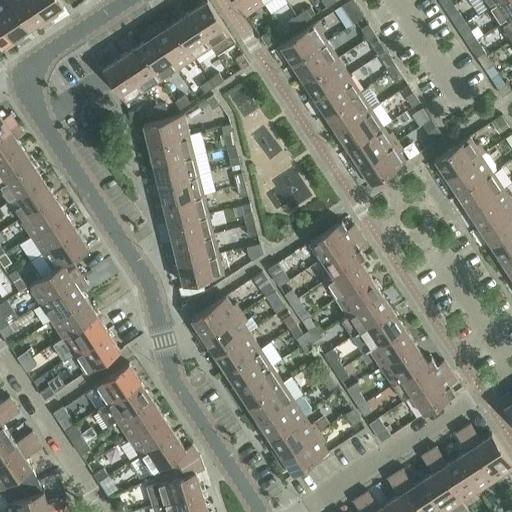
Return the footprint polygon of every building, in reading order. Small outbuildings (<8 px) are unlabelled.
[(0,0),(0,20),(15,43),(23,38),(25,31),(29,28),(10,0),(0,0)] [(10,0),(29,28),(34,25),(40,27),(49,21),(35,0),(10,0)] [(35,0),(49,21),(57,15),(59,9),(64,5),(60,0),(35,0)] [(206,0),(190,11),(212,46),(218,54),(236,42),(208,0),(206,0)] [(264,2),(262,0),(237,0),(246,14),(264,2)] [(353,0),(348,0),(341,5),(353,23),(364,16),(353,0)] [(511,0),(497,0),(488,6),(499,23),(511,15),(511,0)] [(306,9),(297,16),(302,23),(311,17),(306,9)] [(190,11),(173,22),(195,57),(212,46),(190,11)] [(451,18),(457,27),(465,22),(459,13),(451,18)] [(511,15),(499,23),(511,40),(511,39),(511,15)] [(302,23),(297,16),(288,22),(293,29),(302,23)] [(15,43),(0,20),(0,47),(6,49),(15,43)] [(161,20),(151,26),(178,68),(195,57),(173,22),(165,27),(161,20)] [(290,58),(293,63),(327,40),(321,32),(325,29),(319,20),(277,48),(283,57),(290,58)] [(465,22),(457,27),(463,36),(471,31),(465,22)] [(361,28),(368,38),(375,33),(369,24),(361,28)] [(146,40),(139,45),(161,79),(178,68),(151,26),(142,33),(146,40)] [(268,31),(261,36),(267,46),(274,41),(268,31)] [(375,33),(368,38),(374,47),(381,42),(375,33)] [(327,40),(293,63),(304,80),(338,57),(327,40)] [(139,45),(122,56),(144,90),(161,79),(139,45)] [(474,52),(480,61),(487,56),(482,47),(474,52)] [(236,59),(242,68),(249,64),(243,54),(236,59)] [(144,90),(122,56),(104,67),(126,102),(144,90)] [(487,56),(480,61),(485,70),(493,65),(487,56)] [(338,57),(304,80),(315,97),(349,74),(338,57)] [(384,63),(390,72),(397,67),(391,58),(384,63)] [(397,67),(390,72),(396,82),(404,77),(397,67)] [(219,73),(210,79),(215,86),(224,80),(219,73)] [(349,74),(315,97),(326,114),(361,91),(349,74)] [(215,86),(210,79),(200,85),(205,92),(215,86)] [(506,82),(497,88),(502,96),(511,90),(506,82)] [(361,91),(326,114),(337,131),(372,108),(361,91)] [(406,97),(412,106),(420,101),(413,92),(406,97)] [(214,94),(206,99),(213,108),(220,104),(214,94)] [(185,95),(176,101),(180,108),(190,102),(185,95)] [(165,103),(154,105),(156,114),(168,111),(165,103)] [(424,107),(413,114),(420,126),(431,118),(424,107)] [(372,108),(337,131),(348,148),(383,125),(372,108)] [(131,120),(142,117),(140,109),(129,112),(131,120)] [(0,133),(17,123),(11,113),(4,118),(0,111),(0,133)] [(144,123),(149,144),(189,134),(184,113),(144,123)] [(502,114),(494,119),(502,130),(510,126),(502,115),(502,114)] [(431,119),(423,125),(431,138),(440,132),(431,119)] [(17,123),(0,133),(0,158),(21,144),(16,137),(23,132),(17,123)] [(383,125),(348,148),(351,153),(350,159),(356,168),(397,140),(392,132),(388,134),(383,125)] [(224,135),(227,146),(236,144),(233,133),(224,135)] [(189,134),(149,144),(154,164),(194,154),(189,134)] [(437,170),(443,179),(485,151),(479,143),(476,145),(470,136),(435,158),(439,164),(437,170)] [(397,140),(356,168),(361,176),(368,178),(371,183),(406,160),(400,151),(403,149),(397,140)] [(21,144),(0,158),(0,182),(33,161),(21,144)] [(236,144),(227,146),(230,157),(238,155),(236,144)] [(485,151),(443,179),(448,187),(455,189),(458,193),(493,171),(496,169),(496,168),(495,164),(489,154),(485,152),(485,151)] [(194,154),(154,164),(159,184),(199,174),(194,154)] [(33,161),(0,182),(0,187),(9,201),(44,178),(33,161)] [(493,171),(458,193),(469,210),(504,188),(493,171)] [(234,174),(237,185),(245,183),(243,172),(234,174)] [(199,174),(159,184),(164,203),(204,193),(199,174)] [(44,178),(9,201),(20,218),(55,195),(44,178)] [(245,183),(237,185),(240,196),(248,194),(245,183)] [(511,200),(504,188),(469,210),(481,227),(511,206),(511,200)] [(204,193),(164,203),(169,223),(209,213),(204,193)] [(55,195),(20,218),(32,235),(66,212),(55,195)] [(511,206),(481,227),(492,244),(511,231),(511,206)] [(66,212),(32,235),(43,252),(77,229),(66,212)] [(244,214),(247,225),(255,223),(252,212),(244,214)] [(209,213),(169,223),(174,243),(214,233),(209,213)] [(311,240),(323,258),(361,233),(354,223),(347,228),(342,220),(311,240)] [(255,223),(247,225),(249,236),(258,234),(255,223)] [(43,252),(54,269),(64,263),(89,247),(77,229),(43,252)] [(511,231),(492,244),(503,262),(511,255),(511,231)] [(214,233),(174,243),(179,263),(219,253),(214,233)] [(323,258),(333,274),(334,275),(360,258),(360,259),(366,256),(360,247),(367,242),(361,233),(323,258)] [(260,243),(247,246),(248,252),(253,259),(263,253),(260,243)] [(6,252),(0,255),(0,259),(4,267),(12,262),(6,252)] [(219,253),(179,263),(184,283),(224,274),(219,253)] [(511,255),(503,262),(511,275),(511,255)] [(334,275),(333,274),(324,280),(336,298),(371,275),(360,259),(360,258),(334,275)] [(278,262),(268,268),(273,276),(283,269),(278,262)] [(29,285),(41,303),(82,275),(76,266),(69,270),(64,263),(54,269),(29,285)] [(82,275),(41,303),(52,320),(86,297),(82,290),(89,285),(82,275)] [(336,298),(347,315),(348,315),(382,292),(371,275),(336,298)] [(21,276),(14,281),(20,291),(28,286),(21,276)] [(283,303),(275,289),(266,295),(275,308),(283,303)] [(285,294),(291,303),(298,298),(292,289),(285,294)] [(179,297),(183,305),(193,298),(188,291),(179,297)] [(348,315),(347,315),(341,319),(352,336),(359,332),(393,309),(382,292),(348,315)] [(194,330),(200,339),(242,311),(236,303),(233,305),(227,296),(192,318),(196,323),(194,330)] [(86,297),(52,320),(63,337),(98,314),(86,297)] [(298,298),(291,303),(297,313),(304,308),(298,298)] [(7,299),(0,304),(0,320),(5,317),(15,311),(7,299)] [(393,309),(359,332),(352,336),(364,353),(370,349),(404,326),(393,309)] [(242,311),(200,339),(205,347),(212,349),(215,353),(249,331),(244,322),(247,320),(242,311)] [(98,314),(63,337),(74,354),(109,331),(98,314)] [(283,319),(290,328),(297,324),(291,314),(283,319)] [(5,317),(0,320),(0,329),(9,323),(5,317)] [(9,323),(0,329),(5,337),(14,331),(9,323)] [(316,325),(306,332),(311,339),(320,333),(316,325)] [(404,326),(370,349),(381,366),(416,343),(404,326)] [(109,331),(74,354),(86,372),(121,349),(109,331)] [(249,331),(215,353),(226,370),(261,348),(249,331)] [(297,338),(301,345),(311,339),(306,332),(297,338)] [(320,333),(311,339),(316,346),(325,340),(320,333)] [(311,339),(301,345),(306,352),(316,346),(311,339)] [(416,343),(381,366),(392,383),(427,361),(426,359),(416,343)] [(261,348),(226,370),(237,387),(272,365),(261,348)] [(17,356),(22,364),(32,357),(27,350),(17,356)] [(427,361),(392,383),(404,400),(412,395),(451,369),(444,360),(437,365),(432,356),(426,359),(427,361)] [(32,357),(22,364),(27,371),(36,364),(32,357)] [(330,362),(336,371),(343,367),(337,357),(330,362)] [(95,385),(107,403),(141,380),(129,362),(95,385)] [(272,365),(237,387),(249,404),(283,382),(272,365)] [(317,370),(323,379),(331,375),(325,365),(317,370)] [(343,367),(336,371),(342,381),(349,376),(343,367)] [(451,369),(412,395),(424,412),(455,392),(450,384),(457,379),(451,369)] [(331,375),(323,379),(330,389),(337,384),(331,375)] [(283,382),(249,404),(260,421),(301,394),(303,393),(291,376),(283,382)] [(141,380),(107,403),(118,420),(152,397),(141,380)] [(40,391),(45,398),(54,392),(50,385),(40,391)] [(352,396),(358,406),(366,401),(360,391),(352,396)] [(511,396),(510,393),(499,399),(511,418),(511,396)] [(301,394),(260,421),(271,438),(305,416),(305,415),(312,411),(311,410),(313,408),(304,395),(302,395),(301,394)] [(0,413),(15,404),(10,396),(0,402),(0,413)] [(152,397),(118,420),(129,437),(163,414),(152,397)] [(366,401),(358,406),(365,415),(372,410),(366,401)] [(15,404),(0,413),(0,437),(10,431),(3,422),(20,411),(15,404)] [(54,412),(59,419),(68,413),(63,406),(54,412)] [(163,414),(129,437),(140,454),(174,431),(163,414)] [(305,416),(271,438),(274,443),(272,449),(278,458),(320,430),(314,422),(311,424),(305,416)] [(324,416),(314,422),(320,430),(330,424),(324,416)] [(471,423),(463,428),(497,479),(511,468),(511,463),(492,433),(482,439),(471,423)] [(386,427),(376,433),(381,441),(391,434),(386,427)] [(466,449),(457,455),(480,490),(497,479),(463,428),(456,433),(466,449)] [(10,431),(0,437),(0,462),(37,438),(32,430),(16,441),(10,431)] [(320,430),(278,458),(284,466),(290,468),(294,473),(328,451),(322,441),(325,439),(320,430)] [(174,431),(140,454),(152,472),(167,462),(171,469),(200,455),(192,444),(185,448),(174,431)] [(72,440),(77,447),(86,441),(81,433),(72,440)] [(37,438),(0,462),(0,484),(1,487),(2,487),(5,494),(38,478),(32,467),(32,466),(26,456),(42,445),(37,438)] [(86,441),(77,447),(81,454),(91,448),(86,441)] [(437,445),(429,450),(462,501),(480,490),(457,455),(448,461),(437,445)] [(423,478),(445,511),(464,511),(468,510),(462,501),(429,450),(422,455),(432,471),(423,478)] [(147,485),(153,505),(202,490),(196,471),(204,468),(200,455),(171,469),(174,477),(147,485)] [(94,474),(99,481),(109,475),(104,467),(94,474)] [(403,467),(395,472),(420,511),(445,511),(423,478),(413,484),(403,467)] [(398,494),(389,500),(396,511),(420,511),(395,472),(387,477),(398,494)] [(38,478),(5,494),(9,501),(8,501),(11,511),(44,511),(69,504),(66,496),(47,502),(44,490),(43,490),(38,478)] [(202,490),(153,505),(155,511),(200,511),(208,509),(202,490)] [(368,490),(361,495),(371,511),(396,511),(389,500),(379,506),(368,490)] [(361,511),(371,511),(361,495),(353,500),(361,511)]
